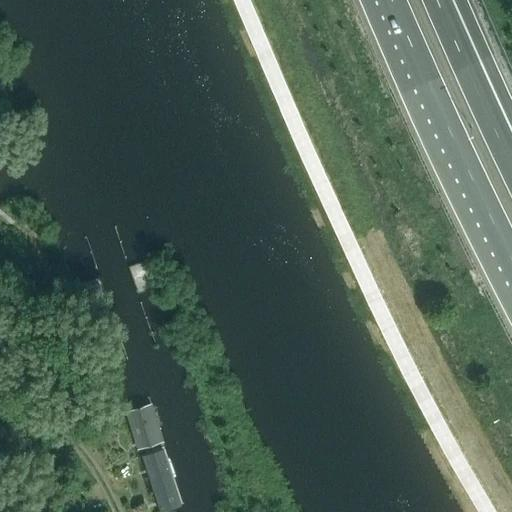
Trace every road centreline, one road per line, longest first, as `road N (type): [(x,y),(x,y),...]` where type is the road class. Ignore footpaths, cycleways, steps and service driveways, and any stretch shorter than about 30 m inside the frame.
road 1 (motorway): [(392,0),(511,260)]
road 2 (trunk): [(511,163),(437,0)]
road 3 (track): [(0,414),(66,436),(117,511)]
